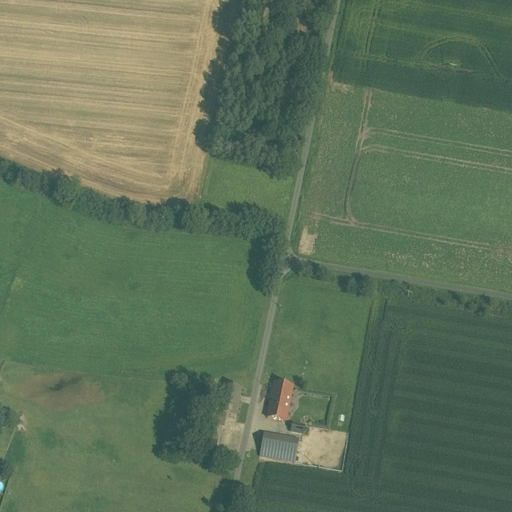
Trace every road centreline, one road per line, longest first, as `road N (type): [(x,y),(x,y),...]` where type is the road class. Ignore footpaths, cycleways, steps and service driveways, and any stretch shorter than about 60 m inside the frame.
road 1 (residential): [(220,511),(285,254)]
road 2 (residential): [(285,254),(339,0)]
road 3 (residential): [(511,291),(285,254)]
